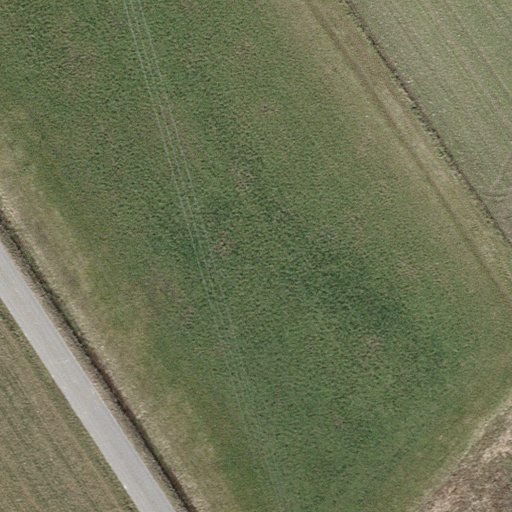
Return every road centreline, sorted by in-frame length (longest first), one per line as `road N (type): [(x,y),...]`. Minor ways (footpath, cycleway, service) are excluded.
road 1 (track): [(308,0),(511,306)]
road 2 (track): [(0,273),(156,511)]
road 3 (track): [(396,511),(511,387)]
